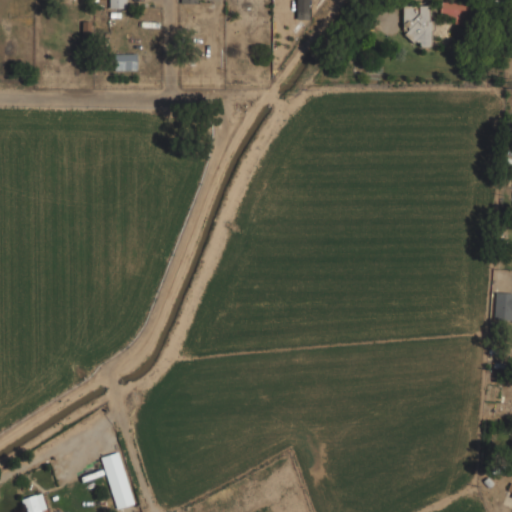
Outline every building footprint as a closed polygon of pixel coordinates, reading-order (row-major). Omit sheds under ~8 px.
[(108,0),(109,8),(126,8),(125,0),(108,0)] [(439,0),(439,19),(469,20),(470,1),(439,0)] [(402,4),(402,42),(431,42),(431,3),(402,4)] [(479,44),(502,39),(497,16),(474,21),(479,44)] [(135,52),(113,52),(113,69),(135,69),(135,52)] [(511,290),(494,290),(493,318),(511,318),(511,290)] [(114,508),(132,503),(118,450),(100,455),(114,508)] [(21,495),(20,511),(43,511),(44,495),(21,495)]
